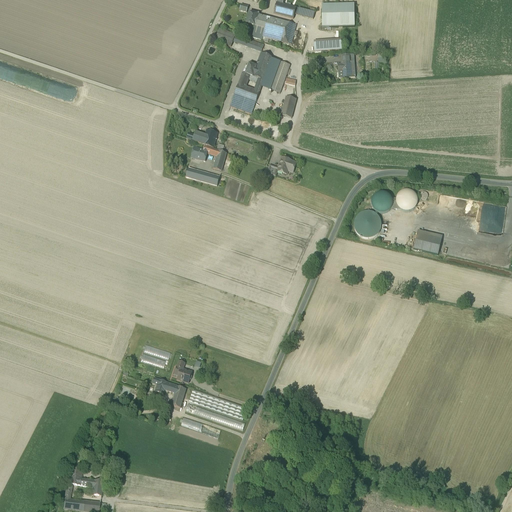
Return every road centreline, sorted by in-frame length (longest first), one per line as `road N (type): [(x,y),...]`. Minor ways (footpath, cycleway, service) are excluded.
road 1 (unclassified): [(227,511),(235,462),(338,222),(374,175)]
road 2 (unclassified): [(173,109),(374,175)]
road 3 (unclassified): [(173,109),(0,50)]
road 4 (unclassified): [(374,175),(511,185)]
road 5 (unclassified): [(226,0),(173,109)]
